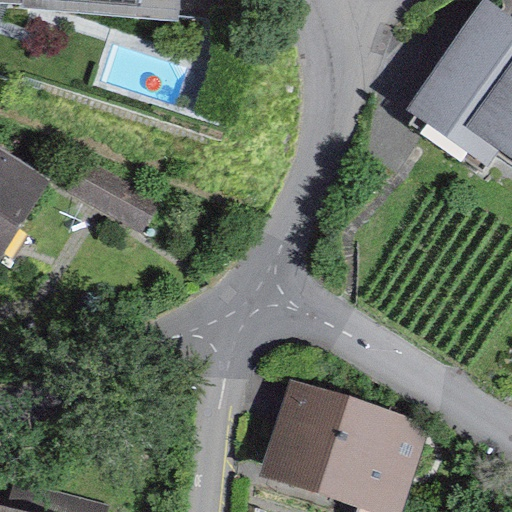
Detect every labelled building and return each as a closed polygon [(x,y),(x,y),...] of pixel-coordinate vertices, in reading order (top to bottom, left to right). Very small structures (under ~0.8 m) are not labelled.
[(177,0),(0,0),(0,11),(176,22),(177,0)] [(403,122),(450,154),(511,66),(511,28),(483,8),(403,122)] [(219,52),(244,51),(242,13),(218,14),(219,52)] [(511,66),(450,154),(484,178),(493,164),(511,176),(511,66)] [(0,260),(48,185),(0,155),(0,260)] [(141,234),(159,200),(84,159),(65,193),(141,234)] [(330,511),(401,511),(427,427),(284,384),(252,489),(330,511)]
